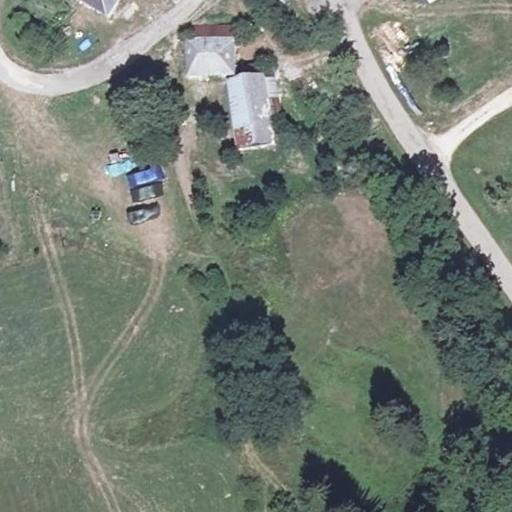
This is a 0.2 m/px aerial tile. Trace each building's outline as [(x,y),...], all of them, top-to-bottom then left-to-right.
[(117,0),(80,0),(105,18),(117,0)] [(375,42),(401,28),(394,17),(369,31),(375,42)] [(239,82),(239,75),(237,35),(184,39),(191,86),(229,83),(239,82)] [(266,92),(263,72),(239,75),(239,82),(229,83),(232,97),(266,92)] [(266,92),(232,97),(249,167),(286,161),(281,132),(289,131),(282,91),(266,92)]
